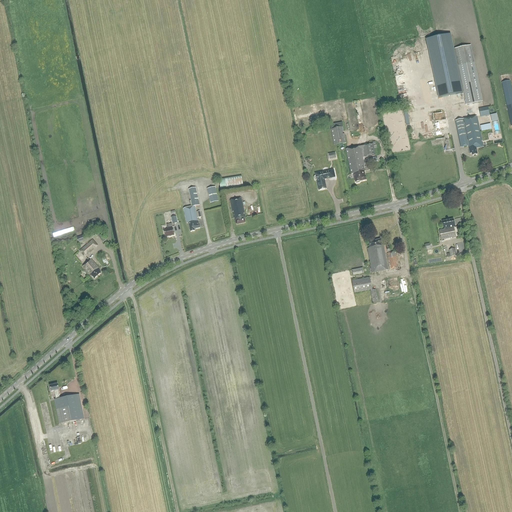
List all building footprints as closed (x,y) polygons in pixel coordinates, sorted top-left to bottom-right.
[(463,93),(450,34),(426,39),(438,98),(463,93)] [(483,102),(471,46),(455,49),(466,105),(483,102)] [(502,83),(511,126),(511,90),(510,81),(502,83)] [(489,115),(488,107),(479,109),(480,117),(489,115)] [(476,148),(484,147),(477,116),(455,121),(461,147),(469,146),(470,154),(472,154),(472,156),(478,155),(476,148)] [(334,145),(346,143),(344,134),(342,134),(342,131),(344,131),(343,127),(331,129),(334,145)] [(373,142),(373,144),(346,149),(351,174),(353,174),(355,183),(357,184),(360,183),(361,182),(366,180),(364,172),(370,170),(369,165),(367,166),(365,167),(363,158),(375,155),(374,148),(377,148),(375,141),(373,142)] [(319,190),(326,189),(324,180),(335,177),(333,170),(315,174),(316,176),(315,177),(314,177),(315,180),(316,181),(317,180),(319,190)] [(243,186),(241,175),(219,179),(221,189),(243,186)] [(219,201),(215,187),(207,189),(210,203),(219,201)] [(194,229),(200,228),(199,224),(198,224),(195,207),(199,206),(196,188),(189,189),(193,207),(184,209),(187,223),(189,223),(191,232),(195,231),(194,229)] [(236,225),(245,223),(244,218),(245,218),(241,198),(230,201),(234,218),(235,218),(236,225)] [(441,240),(456,237),(454,228),(455,228),(453,219),(442,221),(444,229),(439,230),(441,240)] [(165,237),(174,235),(172,227),(167,228),(168,229),(164,230),(165,237)] [(103,242),(106,240),(100,232),(97,234),(103,242)] [(372,273),(388,270),(384,245),(382,246),(380,240),(373,241),(373,239),(368,240),(370,248),(368,249),(372,273)] [(79,251),(85,258),(98,246),(92,240),(79,251)] [(390,269),(397,268),(395,252),(387,253),(390,269)] [(94,279),(101,273),(97,269),(99,268),(91,260),(83,267),(89,275),(90,274),(91,276),(92,275),(94,279)] [(369,277),(352,281),(354,293),(372,290),(369,277)] [(60,424),(84,419),(79,394),(60,398),(59,391),(58,391),(57,385),(50,386),(51,392),(54,391),(56,399),(55,399),(60,424)]
